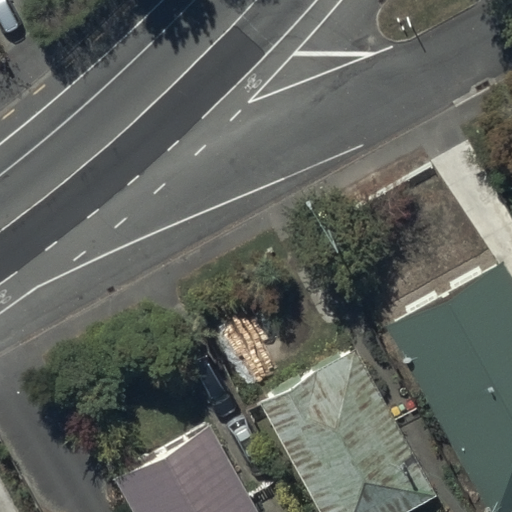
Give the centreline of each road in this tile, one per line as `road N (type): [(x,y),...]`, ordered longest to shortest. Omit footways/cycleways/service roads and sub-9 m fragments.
road 1 (residential): [(511,26),(1,232)]
road 2 (tertiary): [(256,0),(119,138),(1,232)]
